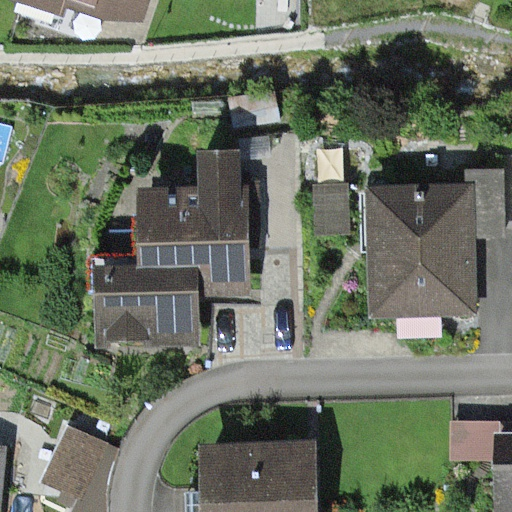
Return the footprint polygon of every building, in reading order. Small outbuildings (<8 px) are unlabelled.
[(154,0),(23,0),(144,36),(154,0)] [(111,221),(89,250),(90,356),(208,354),(207,312),(256,311),(254,194),(239,194),(238,157),(168,159),(169,220),(111,221)] [(506,186),(344,201),(358,337),(479,326),(471,249),(511,246),(506,186)] [(511,511),(511,445),(493,446),(495,511),(511,511)] [(316,511),(313,453),(192,461),(195,511),(316,511)]
